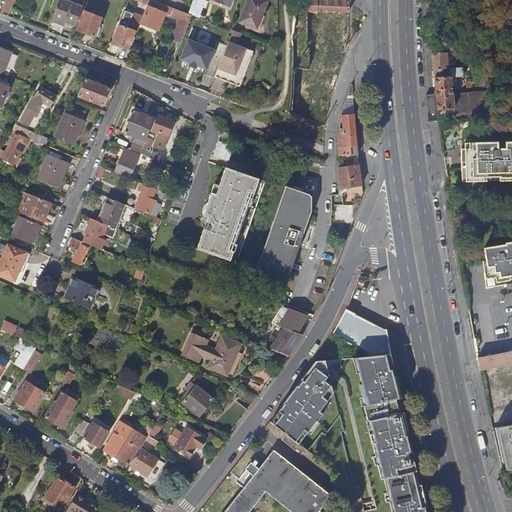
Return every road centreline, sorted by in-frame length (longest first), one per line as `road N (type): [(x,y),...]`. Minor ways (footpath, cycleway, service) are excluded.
road 1 (primary): [(488,511),(427,226),(406,0)]
road 2 (primary): [(404,266),(456,511)]
road 3 (residential): [(50,255),(127,74)]
road 4 (residential): [(0,416),(157,511)]
road 5 (residential): [(351,257),(326,320),(268,400)]
road 6 (residential): [(181,511),(268,400)]
road 7 (residential): [(0,25),(127,74)]
road 8 (unknown): [(200,103),(212,134),(185,225)]
road 9 (residential): [(351,68),(331,123),(325,188)]
